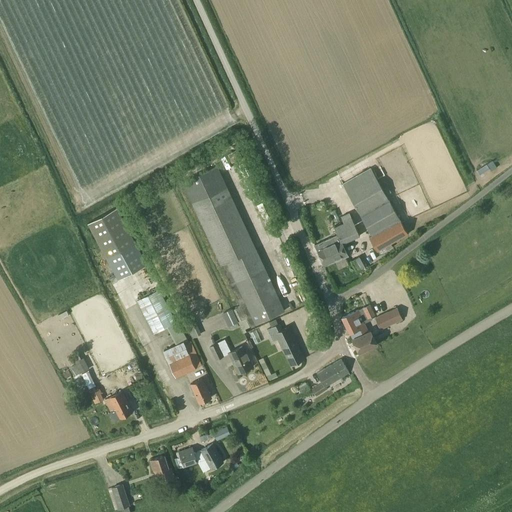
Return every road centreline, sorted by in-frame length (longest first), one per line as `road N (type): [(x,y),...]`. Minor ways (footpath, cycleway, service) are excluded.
road 1 (unclassified): [(343,345),(194,0)]
road 2 (residential): [(0,490),(239,407)]
road 3 (tertiary): [(214,511),(374,394)]
road 4 (tertiary): [(374,394),(511,310)]
road 5 (unclassified): [(239,407),(343,345)]
